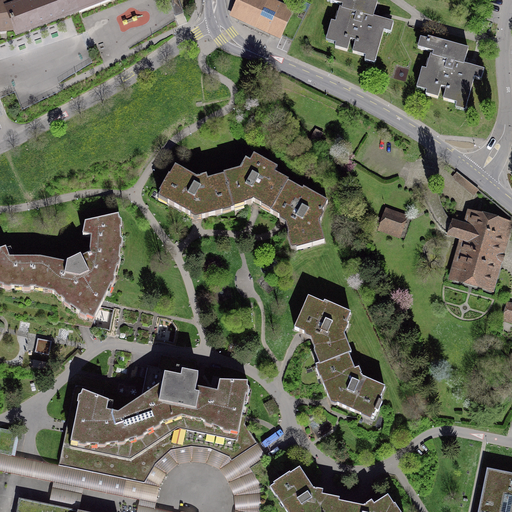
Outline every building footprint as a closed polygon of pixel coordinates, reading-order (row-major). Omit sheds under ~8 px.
[(0,0),(0,31),(14,29),(16,35),(17,35),(17,34),(79,11),(79,12),(111,0),(27,0),(7,8),(5,0),(0,0)] [(279,35),(289,13),(289,12),(290,10),(286,8),(285,11),(262,0),(241,0),(235,14),(279,35)] [(367,60),(366,64),(375,67),(384,34),(391,36),(394,27),(384,24),(386,18),(375,15),(378,5),(358,0),(327,0),(326,4),(343,9),(342,11),(340,11),(336,25),(331,24),(325,45),(335,48),(334,51),(348,55),(352,45),(356,46),(353,56),(367,60)] [(458,108),(457,113),(466,115),(475,82),(482,84),(485,75),(475,73),(477,67),(466,64),(468,54),(421,40),(417,52),(434,57),(433,60),(431,59),(427,74),(422,73),(416,94),(426,97),(426,100),(439,104),(443,93),(447,94),(444,104),(458,108)] [(322,134),(316,130),(307,145),(313,148),(322,134)] [(270,172),(246,159),(243,166),(236,161),(232,173),(215,179),(224,212),(245,205),(256,212),(262,216),(280,185),(267,177),(270,172)] [(197,219),(224,212),(215,179),(199,183),(198,179),(186,181),(166,169),(149,200),(183,223),(197,219)] [(456,174),(453,178),(475,195),(478,191),(456,174)] [(280,236),(284,255),(317,245),(312,227),(320,206),(280,185),(262,216),(272,220),(272,225),(278,228),(280,236)] [(456,276),(488,285),(507,222),(474,212),(470,228),(451,223),(448,234),(467,240),(456,276)] [(384,225),(400,231),(404,220),(388,215),(384,225)] [(31,263),(0,262),(0,292),(41,296),(81,325),(93,304),(105,283),(112,254),(111,220),(76,228),(74,239),(82,243),(80,258),(55,268),(31,263)] [(324,305),(308,298),(294,329),(304,333),(310,331),(312,332),(314,332),(311,339),(315,350),(318,349),(324,363),(316,366),(316,367),(351,353),(344,335),(346,331),(341,329),(343,324),(347,323),(350,314),(325,302),(324,305)] [(511,322),(511,305),(507,304),(503,321),(511,322)] [(50,345),(39,343),(38,351),(49,353),(50,345)] [(365,412),(376,417),(382,402),(380,401),(382,398),(380,398),(385,388),(362,378),(361,373),(356,375),(348,354),(351,353),(316,367),(317,370),(318,369),(317,367),(321,366),(324,374),(322,377),(320,377),(328,397),(333,399),(339,401),(337,405),(361,415),(362,413),(365,412)] [(155,464),(171,450),(193,447),(210,448),(230,457),(232,460),(248,449),(249,450),(257,444),(241,420),(246,395),(247,388),(247,383),(220,382),(218,393),(196,389),(198,380),(198,375),(195,375),(195,363),(166,357),(164,367),(159,366),(158,368),(148,366),(141,399),(118,414),(106,412),(108,402),(102,400),(104,391),(75,386),(72,403),(72,404),(68,421),(75,422),(73,434),(66,433),(61,458),(60,465),(144,482),(155,464)] [(0,450),(16,452),(18,428),(0,426),(0,450)] [(259,511),(264,491),(250,469),(266,458),(257,444),(249,450),(248,449),(232,460),(230,457),(210,448),(193,447),(171,450),(155,464),(144,482),(60,465),(0,454),(0,471),(14,475),(53,483),(49,505),(69,509),(78,511),(83,489),(139,501),(136,511),(259,511)] [(336,511),(338,502),(330,500),(330,497),(317,495),(318,490),(313,489),(299,469),(290,475),(290,474),(267,488),(267,489),(264,491),(260,511),(336,511)] [(511,511),(511,473),(487,469),(478,511),(511,511)] [(399,511),(395,505),(394,505),(388,496),(369,508),(367,505),(363,507),(338,502),(336,511),(399,511)] [(19,499),(15,511),(84,511),(78,511),(69,509),(49,505),(19,499)]
